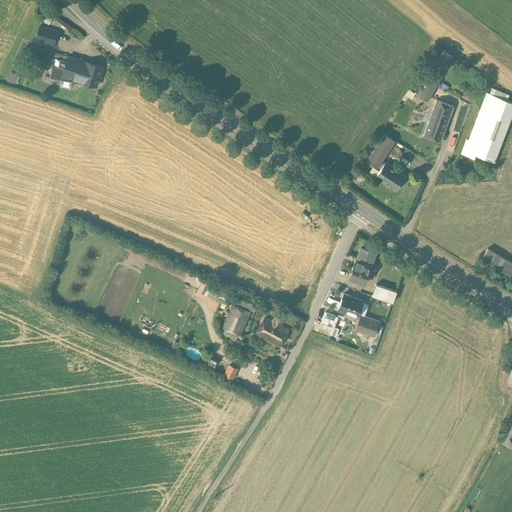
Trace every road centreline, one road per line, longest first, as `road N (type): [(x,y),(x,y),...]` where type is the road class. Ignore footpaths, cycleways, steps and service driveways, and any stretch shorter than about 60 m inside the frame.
road 1 (tertiary): [(80,0),(182,85),(511,302)]
road 2 (track): [(198,511),(289,369),(355,221)]
